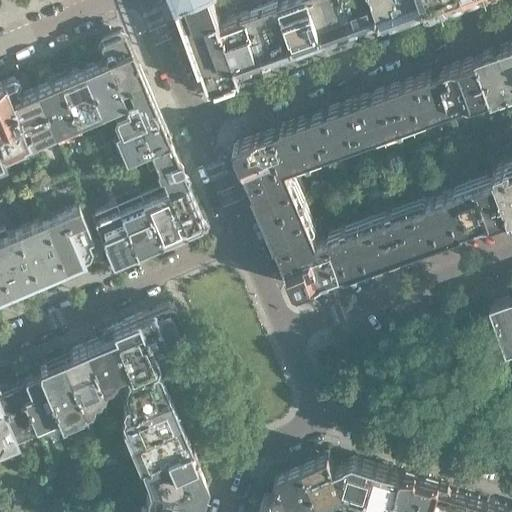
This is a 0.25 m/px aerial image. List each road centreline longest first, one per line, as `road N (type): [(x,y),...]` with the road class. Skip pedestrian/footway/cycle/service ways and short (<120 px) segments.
road 1 (residential): [(196,121),(511,8)]
road 2 (residential): [(0,343),(246,239)]
road 3 (residential): [(285,329),(511,248)]
road 4 (residential): [(323,419),(511,472)]
road 5 (residential): [(229,511),(246,455),(323,419)]
road 6 (residential): [(146,0),(196,121)]
road 7 (residential): [(196,121),(246,239)]
